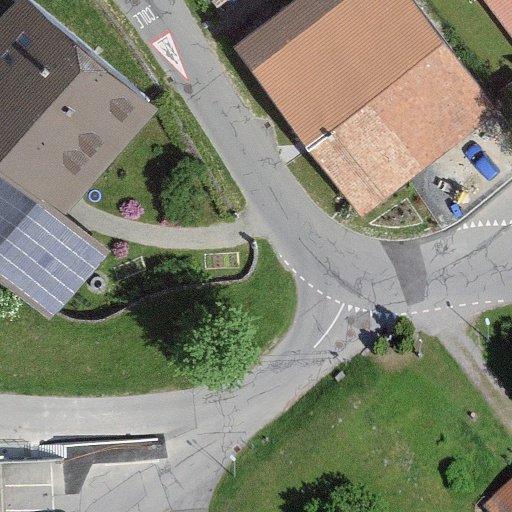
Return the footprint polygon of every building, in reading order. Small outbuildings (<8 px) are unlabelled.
[(171,96),(54,0),(0,0),(0,1),(0,268),(43,304),(96,240),(69,218),(171,96)] [(427,0),(277,0),(235,30),(361,204),(502,103),(427,0)] [(511,0),(494,0),(511,24),(511,0)] [(11,511),(7,442),(0,442),(0,511),(11,511)] [(511,511),(511,456),(463,504),(470,511),(511,511)]
